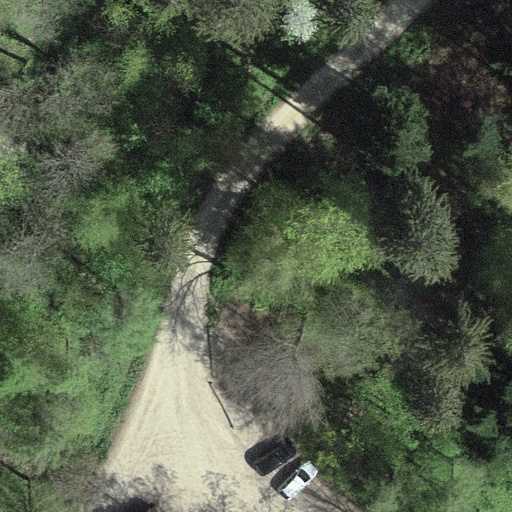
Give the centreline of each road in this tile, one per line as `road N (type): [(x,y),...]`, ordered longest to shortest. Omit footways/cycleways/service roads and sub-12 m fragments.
road 1 (track): [(88,511),(164,390),(194,228),(231,166),(412,0)]
road 2 (track): [(164,390),(247,511)]
